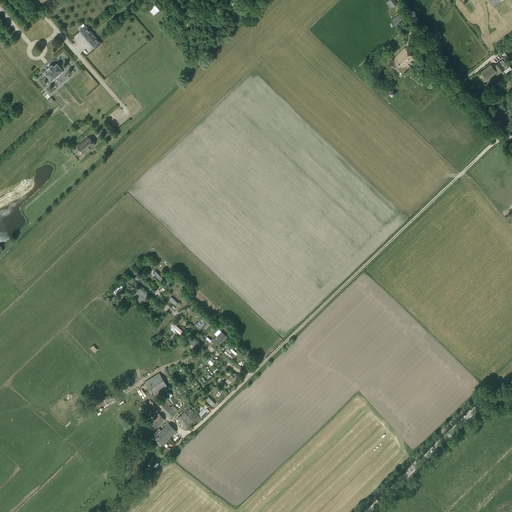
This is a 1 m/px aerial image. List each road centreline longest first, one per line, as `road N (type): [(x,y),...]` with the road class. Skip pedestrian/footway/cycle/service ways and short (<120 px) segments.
road 1 (track): [(500,139),(182,439)]
road 2 (unclassified): [(368,511),(476,409),(511,396)]
road 3 (track): [(253,373),(232,366),(133,275)]
